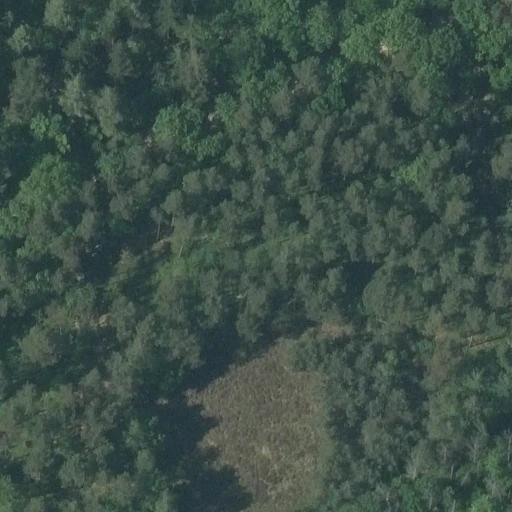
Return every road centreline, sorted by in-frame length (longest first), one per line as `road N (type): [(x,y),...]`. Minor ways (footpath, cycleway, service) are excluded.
road 1 (track): [(54,194),(130,511)]
road 2 (track): [(54,194),(187,122),(324,67)]
road 3 (track): [(511,293),(435,25)]
road 4 (track): [(0,15),(140,1)]
road 5 (track): [(222,0),(324,67)]
